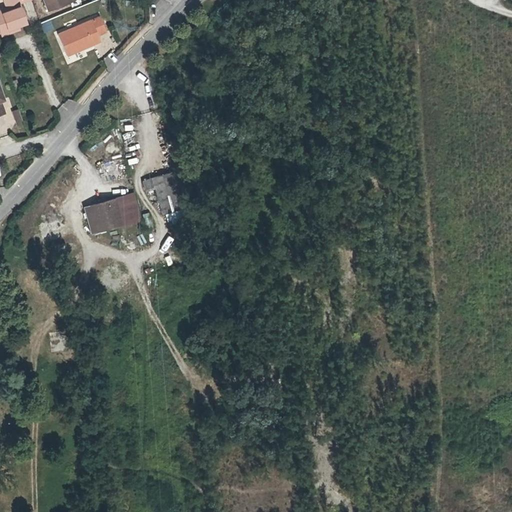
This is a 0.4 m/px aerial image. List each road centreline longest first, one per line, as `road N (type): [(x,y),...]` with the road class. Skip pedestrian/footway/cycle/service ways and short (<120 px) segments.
road 1 (track): [(37,511),(39,345),(96,250)]
road 2 (tertiary): [(176,14),(0,209)]
road 3 (track): [(135,260),(152,314),(190,375),(259,376)]
